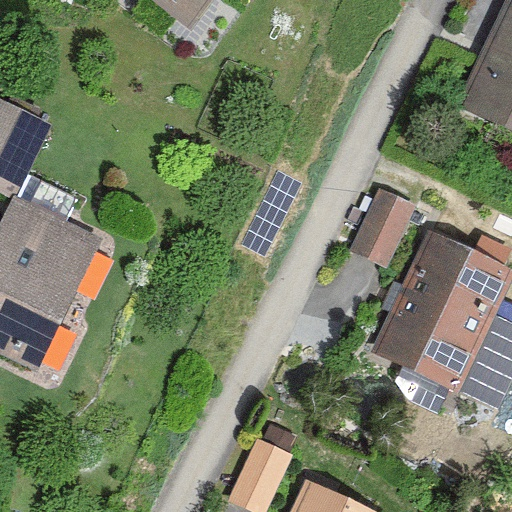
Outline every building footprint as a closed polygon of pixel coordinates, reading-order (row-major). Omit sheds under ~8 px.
[(223,0),(169,0),(204,26),(223,0)] [(511,2),(468,98),(511,118),(511,2)] [(6,93),(0,104),(0,179),(31,194),(65,121),(6,93)] [(423,202),(383,185),(356,247),(396,265),(423,202)] [(118,237),(31,194),(0,254),(0,339),(53,366),(118,237)] [(511,304),(511,262),(438,228),(384,346),(474,387),(511,304)] [(302,455),(268,438),(240,493),(275,510),(302,455)] [(392,511),(314,478),(298,511),(392,511)]
